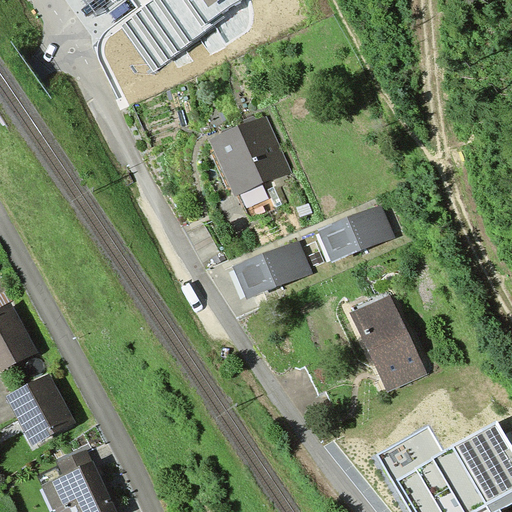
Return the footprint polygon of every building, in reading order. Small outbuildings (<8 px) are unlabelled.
[(81,0),(94,18),(114,2),(112,0),(81,0)] [(112,0),(114,2),(116,0),(132,0),(139,8),(120,23),(154,71),(225,17),(222,11),(240,0),(112,0)] [(267,115),(209,139),(234,197),(291,172),(267,115)] [(382,204),(318,230),(331,262),(395,236),(382,204)] [(299,239),(233,266),(246,299),(313,273),(299,239)] [(391,294),(351,313),(387,392),(427,374),(391,294)] [(11,302),(0,308),(0,371),(38,351),(11,302)] [(50,373),(6,396),(32,446),(77,423),(50,373)] [(511,445),(498,421),(392,483),(409,511),(477,511),(488,506),(490,511),(494,511),(500,509),(511,502),(511,445)] [(64,475),(93,461),(87,448),(58,462),(64,475)] [(64,475),(42,485),(53,510),(55,509),(56,511),(116,511),(93,461),(64,475)]
